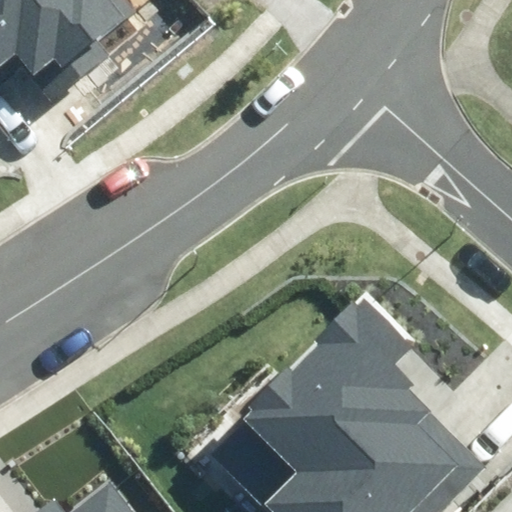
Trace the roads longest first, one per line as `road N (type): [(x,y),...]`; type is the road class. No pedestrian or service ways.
road 1 (residential): [(0,323),(287,126),(347,66)]
road 2 (residential): [(347,66),(511,211)]
